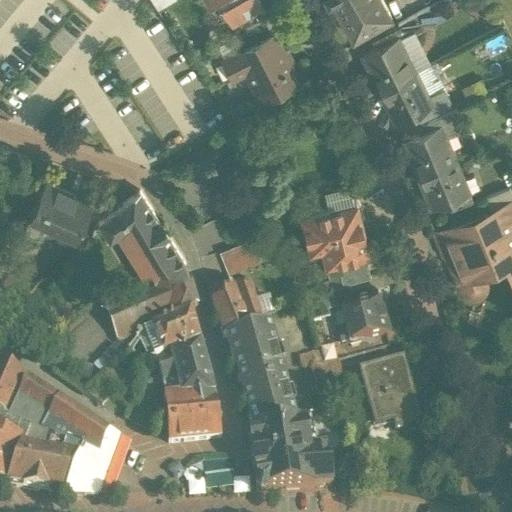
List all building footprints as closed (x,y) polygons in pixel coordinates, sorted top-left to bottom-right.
[(261,4),(259,0),(208,0),(210,1),(212,0),(220,0),(232,20),(261,4)] [(390,15),(382,0),(331,0),(352,36),(390,15)] [(429,6),(398,23),(405,36),(436,19),(429,6)] [(274,34),(223,59),(232,77),(246,70),(258,95),(265,91),(267,95),(297,80),(290,66),(291,60),(287,52),(282,50),(274,34)] [(399,37),(363,55),(379,88),(415,69),(399,37)] [(428,94),(415,69),(379,88),(395,120),(416,109),(420,118),(451,103),(443,87),(428,94)] [(258,95),(230,109),(238,126),(273,108),(267,95),(265,91),(258,95)] [(431,127),(411,136),(409,135),(407,134),(404,135),(402,137),(401,139),(402,142),(403,145),(407,146),(417,172),(455,157),(446,134),(462,128),(454,109),(428,119),(431,127)] [(455,157),(417,172),(431,206),(452,197),(455,204),(471,197),(468,190),(469,190),(455,157)] [(76,193),(46,179),(23,230),(38,237),(44,223),(76,237),(94,196),(93,196),(78,190),(79,189),(78,189),(76,193)] [(511,194),(509,187),(485,196),(491,213),(511,205),(511,194)] [(159,220),(140,190),(98,219),(101,223),(96,226),(104,239),(118,231),(124,241),(110,249),(120,265),(134,256),(156,293),(162,303),(172,320),(198,310),(184,262),(185,261),(166,232),(167,232),(159,220)] [(356,201),(301,214),(307,236),(319,233),(326,262),(340,259),(365,253),(367,252),(362,235),(364,234),(356,201)] [(511,205),(491,213),(442,232),(450,251),(448,251),(458,277),(508,257),(511,267),(511,205)] [(249,239),(219,251),(228,273),(258,261),(249,239)] [(365,253),(340,259),(346,282),(332,287),(332,288),(370,276),(365,253)] [(245,277),(207,289),(214,314),(223,341),(226,340),(262,330),(259,319),(245,277)] [(332,287),(305,296),(309,310),(309,309),(319,306),(335,302),(335,303),(335,302),(332,288),(332,287)] [(377,289),(340,298),(344,316),(346,316),(349,328),(353,344),(351,344),(351,345),(389,336),(377,289)] [(156,293),(106,314),(118,344),(141,335),(140,333),(172,320),(162,303),(156,293)] [(335,302),(319,306),(321,311),(337,307),(335,302),(335,303),(335,302)] [(191,315),(167,324),(160,327),(161,328),(146,334),(158,360),(177,352),(178,355),(200,346),(191,315)] [(262,330),(226,340),(234,370),(239,369),(242,377),(237,379),(245,410),(250,409),(253,418),(248,419),(252,433),(297,426),(292,409),(289,410),(286,396),(288,395),(281,369),(278,370),(274,356),(277,355),(270,328),(266,317),(259,319),(262,330)] [(349,328),(338,331),(342,347),(351,345),(351,344),(353,344),(349,328)] [(178,355),(171,358),(178,384),(180,398),(214,398),(200,346),(178,355)] [(128,349),(84,395),(99,405),(141,361),(128,349)] [(171,358),(156,364),(162,381),(160,382),(160,384),(162,383),(163,384),(169,382),(170,386),(178,384),(171,358)] [(22,374),(0,363),(0,412),(4,414),(22,374)] [(337,364),(311,369),(319,402),(354,392),(352,381),(343,383),(337,364)] [(396,365),(351,377),(352,381),(354,392),(355,392),(365,428),(391,421),(392,428),(412,422),(396,365)] [(59,398),(27,377),(9,416),(9,417),(21,422),(48,434),(54,418),(50,416),(59,398)] [(109,431),(59,398),(50,416),(54,418),(61,421),(54,437),(68,443),(64,455),(22,446),(7,486),(65,497),(94,498),(116,439),(108,434),(109,431)] [(180,398),(164,399),(169,445),(221,440),(214,398),(180,398)] [(4,414),(0,412),(0,432),(14,438),(21,422),(9,417),(9,416),(4,414)] [(297,426),(252,433),(249,433),(252,450),(251,450),(255,478),(256,478),(258,486),(255,491),(256,496),(260,498),(264,498),(267,494),(315,491),(315,490),(332,489),(328,462),(311,465),(308,450),(317,449),(312,423),(297,426)] [(0,432),(0,484),(4,486),(5,483),(22,441),(14,438),(0,432)]
